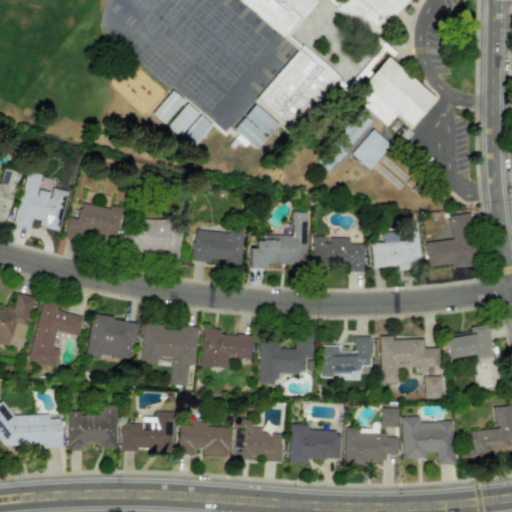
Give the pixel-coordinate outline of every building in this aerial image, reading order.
[(237,0),(283,39),(315,0),(237,0)] [(405,0),(341,0),(335,8),(375,39),(405,0)] [(292,131),(337,76),(300,44),(254,100),(292,131)] [(385,125),(393,115),(408,127),(433,97),(384,57),(351,97),(385,125)] [(161,124),(182,100),(170,90),(150,113),(161,124)] [(178,137),(190,148),(210,125),(185,103),(165,126),(177,137),(178,137)] [(276,124),(252,104),(231,130),(254,149),(276,124)] [(349,153),(366,169),(388,145),(370,129),(349,153)] [(346,147),(334,138),(316,163),(327,171),(346,147)] [(0,218),(4,220),(17,172),(2,168),(0,174),(0,218)] [(12,226),(29,229),(30,223),(57,229),(65,191),(49,187),(48,192),(36,189),(39,174),(22,171),(12,226)] [(63,236),(113,244),(119,209),(79,202),(76,219),(66,217),(63,236)] [(304,264),(305,212),(290,212),(289,237),(253,236),(253,248),(247,248),(247,268),(264,269),(264,263),(304,264)] [(426,267),(450,264),(450,266),(474,263),(468,212),(447,215),(450,239),(422,242),(426,267)] [(176,258),(181,223),(136,216),(133,234),(124,232),(121,249),(176,258)] [(415,225),(379,228),(380,242),(367,243),(370,270),(419,265),(415,225)] [(191,230),(189,261),(238,263),(241,228),(227,228),(227,232),(191,230)] [(361,244),(348,243),(348,237),(325,237),(325,236),(311,236),(310,264),(346,265),(345,272),(361,272),(361,244)] [(0,343),(18,349),(32,297),(14,293),(10,310),(0,307),(0,343)] [(81,316),(54,310),(56,303),(39,299),(26,361),(53,367),(57,349),(50,348),(54,331),(76,336),(81,316)] [(136,322),(89,315),(83,356),(97,358),(98,354),(126,359),(129,341),(133,342),(136,322)] [(195,329),(162,326),(162,324),(140,323),(137,362),(156,364),(156,357),(169,358),(166,385),(184,386),(186,364),(192,365),(195,329)] [(486,325),(467,327),(468,334),(444,337),(447,359),(489,354),(486,325)] [(197,365),(224,368),(226,357),(247,359),(250,336),(218,333),(219,329),(201,327),(197,365)] [(257,342),(256,383),(274,384),(275,372),(302,373),(302,358),(309,358),(310,336),(293,335),(293,349),(276,349),(276,342),(257,342)] [(377,383),(395,382),(394,368),(411,367),(411,373),(426,373),(426,365),(438,365),(438,348),(421,348),(421,339),(389,339),(389,335),(377,336),(377,383)] [(357,379),(357,365),(369,365),(370,337),(351,336),(351,351),(336,351),(336,346),(318,345),(317,378),(357,379)] [(438,375),(421,376),(421,398),(439,398),(438,375)] [(0,442),(3,447),(59,446),(59,418),(49,418),(46,414),(11,415),(0,400),(0,442)] [(113,449),(114,406),(97,406),(97,413),(66,413),(65,450),(82,450),(83,444),(96,444),(96,448),(113,449)] [(463,431),(465,455),(511,452),(508,406),(491,406),(492,429),(463,431)] [(395,408),(379,408),(378,427),(395,427),(395,408)] [(170,412),(152,411),(152,417),(139,416),(139,424),(119,423),(118,450),(169,452),(170,412)] [(400,458),(423,458),(423,452),(433,452),(434,464),(452,464),(451,421),(418,421),(417,416),(399,416),(400,458)] [(230,458),(250,459),(250,455),(262,455),(261,461),(278,462),(280,433),(260,432),(260,428),(249,427),(250,420),(233,419),(230,458)] [(224,455),(225,427),(203,426),(203,424),(176,423),(175,454),(195,455),(195,454),(224,455)] [(306,430),(306,424),(287,423),(286,463),(305,463),(305,458),(337,459),(338,431),(306,430)] [(395,437),(385,437),(385,433),(356,432),(356,428),(342,428),(342,465),(364,465),(364,460),(383,460),(383,454),(395,454),(395,437)]
